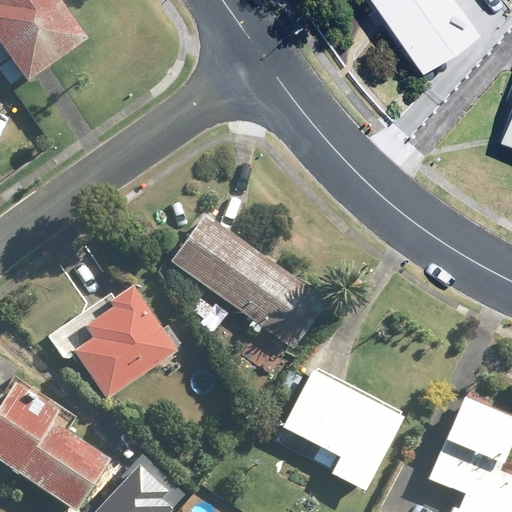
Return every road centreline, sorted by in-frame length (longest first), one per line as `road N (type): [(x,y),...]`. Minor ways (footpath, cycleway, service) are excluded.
road 1 (residential): [(263,58),(357,173),(459,255),(511,280)]
road 2 (residential): [(263,58),(0,251)]
